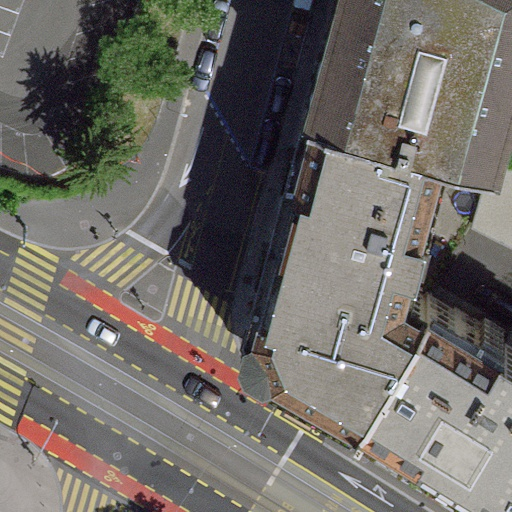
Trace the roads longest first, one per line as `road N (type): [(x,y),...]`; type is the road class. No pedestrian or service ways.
road 1 (secondary): [(398,511),(175,370)]
road 2 (residential): [(175,370),(195,307),(215,167)]
road 3 (residential): [(215,167),(148,243),(63,306)]
road 4 (residential): [(215,167),(262,0)]
road 5 (secondary): [(0,389),(132,470)]
road 6 (secondary): [(175,370),(63,306)]
